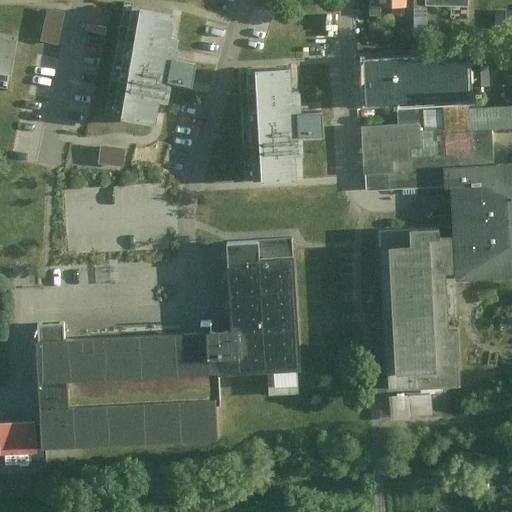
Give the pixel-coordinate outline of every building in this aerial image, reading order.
[(162,72),(186,76),(189,58),(170,55),(174,31),(160,28),(163,10),(128,3),(108,108),(154,117),(162,72)] [(65,13),(49,10),(44,40),(60,43),(65,13)] [(0,86),(16,90),(25,37),(2,33),(3,26),(0,25),(0,86)] [(368,192),(445,186),(444,174),(474,173),(471,104),(469,59),(367,63),(370,97),(410,95),(438,93),(440,129),(419,130),(418,124),(412,125),(364,127),(368,192)] [(474,173),(444,174),(445,186),(447,238),(382,240),(388,392),(465,389),(463,338),(453,339),(451,289),(511,286),(511,157),(492,158),(490,121),(511,120),(511,59),(511,88),(511,102),(471,104),(474,173)] [(292,67),(252,69),(256,177),(297,176),(292,67)] [(438,93),(410,95),(412,125),(418,124),(419,130),(440,129),(438,93)] [(127,162),(129,144),(104,141),(102,159),(127,162)] [(250,371),(309,367),(300,239),(229,244),(234,328),(247,327),(250,371)] [(223,372),(250,371),(247,327),(234,328),(88,338),(46,341),(53,451),(95,448),(227,439),(223,372)] [(41,420),(1,420),(2,453),(7,452),(7,462),(48,462),(47,449),(41,449),(41,420)]
